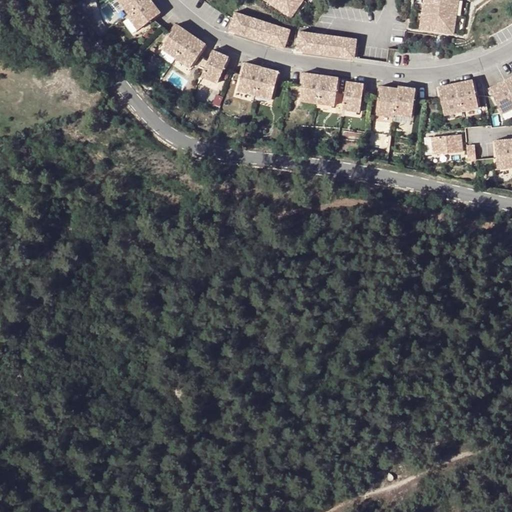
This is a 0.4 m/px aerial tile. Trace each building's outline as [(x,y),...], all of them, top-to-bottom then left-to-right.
[(117,0),(127,12),(142,0),(117,0)] [(159,10),(151,0),(142,0),(127,12),(125,14),(137,28),(159,10)] [(265,0),(283,13),(292,0),(265,0)] [(416,0),(413,24),(447,31),(451,0),(416,0)] [(291,30),(235,11),(228,32),(285,50),(291,30)] [(176,23),(160,47),(174,56),(190,33),(176,23)] [(358,39),(296,30),(292,52),(356,60),(358,39)] [(205,43),(190,33),(174,56),(189,66),(205,43)] [(227,55),(212,48),(200,75),(216,82),(227,55)] [(260,65),(243,61),(236,88),(253,93),(260,65)] [(277,69),(260,65),(253,93),(270,97),(277,69)] [(511,68),(500,75),(511,99),(511,68)] [(319,73),(302,70),(298,99),(315,101),(319,73)] [(336,75),(319,73),(315,101),(332,103),(336,75)] [(467,75),(450,78),(456,106),(473,103),(467,75)] [(511,99),(500,75),(484,82),(497,108),(511,100),(511,99)] [(361,78),(344,76),(340,104),(357,107),(361,78)] [(450,78),(433,82),(439,110),(456,106),(450,78)] [(394,83),(377,81),(373,109),(390,112),(391,109),(394,83)] [(411,83),(395,81),(394,83),(391,109),(407,112),(411,83)] [(456,130),(428,133),(430,150),(458,147),(456,130)] [(510,163),(507,135),(489,136),(492,164),(510,163)] [(471,141),(463,142),(464,157),(472,156),(471,141)]
